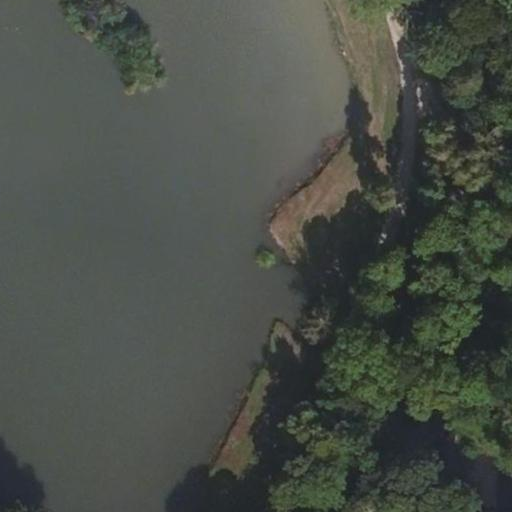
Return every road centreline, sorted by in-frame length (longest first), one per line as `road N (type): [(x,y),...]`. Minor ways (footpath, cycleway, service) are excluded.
road 1 (track): [(270,511),(407,175),(414,70),(391,0)]
road 2 (track): [(414,70),(511,201)]
